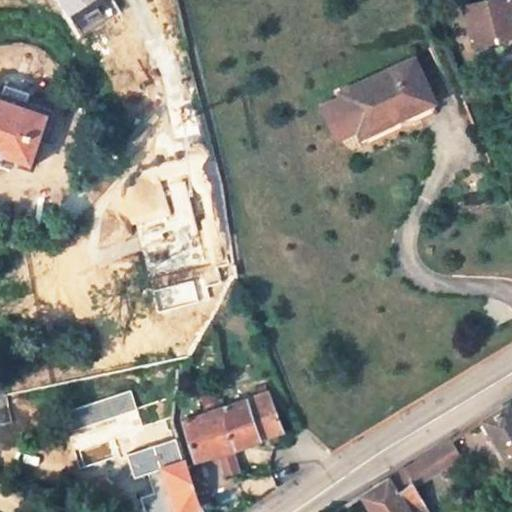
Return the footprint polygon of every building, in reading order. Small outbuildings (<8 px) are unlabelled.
[(511,0),(495,0),(465,7),(475,44),(511,34),(511,0)] [(397,118),(433,102),(415,60),(341,93),(357,129),(395,112),(397,118)] [(0,157),(31,168),(51,112),(24,102),(30,84),(9,76),(3,94),(0,93),(0,157)] [(360,134),(397,118),(395,112),(357,129),(360,134)] [(501,182),(487,188),(493,201),(506,195),(501,182)] [(74,209),(78,198),(57,191),(53,203),(74,209)] [(181,422),(193,460),(282,432),(267,393),(222,409),(220,402),(204,407),(206,414),(181,422)] [(511,405),(485,422),(511,466),(511,405)] [(71,420),(55,420),(56,445),(72,445),(71,420)] [(179,441),(157,448),(163,466),(185,459),(179,441)] [(415,484),(462,456),(453,441),(406,469),(415,484)] [(159,467),(172,511),(183,511),(201,507),(185,459),(163,466),(159,467)] [(430,511),(415,484),(406,469),(363,496),(373,511),(430,511)]
